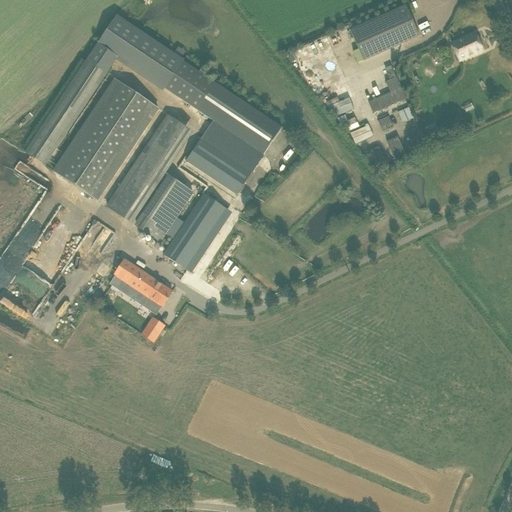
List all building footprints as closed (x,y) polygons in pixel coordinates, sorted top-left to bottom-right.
[(350,31),(363,61),(419,36),(406,6),(350,31)] [(97,44),(164,89),(182,61),(116,16),(97,44)] [(475,34),(452,44),(459,62),(483,51),(475,34)] [(174,53),(182,56),(184,50),(176,47),(174,53)] [(296,60),(292,53),(287,56),(291,63),(296,60)] [(282,128),(215,83),(182,61),(164,89),(214,122),(264,155),(282,128)] [(392,67),(384,70),(389,81),(395,79),(396,78),(392,67)] [(373,113),(394,104),(404,100),(395,79),(389,81),(385,83),(389,93),(368,102),(373,113)] [(54,172),(96,200),(158,108),(115,80),(54,172)] [(349,100),(331,107),(335,118),(354,110),(349,100)] [(409,109),(398,114),(403,125),(414,120),(409,109)] [(339,124),(347,121),(344,116),(337,119),(339,124)] [(186,135),(162,118),(103,211),(130,227),(186,135)] [(354,118),(343,123),(346,129),(357,124),(354,118)] [(389,118),(378,123),(383,134),(394,129),(389,118)] [(234,198),(264,155),(214,122),(184,164),(234,198)] [(368,127),(350,135),(355,146),(373,138),(368,127)] [(418,129),(407,134),(415,153),(426,148),(418,129)] [(397,138),(386,143),(394,161),(405,156),(397,138)] [(386,164),(378,147),(369,151),(376,168),(386,164)] [(192,194),(168,178),(135,227),(159,243),(192,194)] [(162,255),(177,264),(187,271),(227,210),(203,194),(162,255)] [(41,256),(36,264),(58,275),(62,268),(41,256)] [(143,301),(145,302),(159,311),(172,292),(123,260),(109,281),(142,303),(143,301)] [(164,327),(157,322),(151,332),(146,329),(141,336),(153,344),(164,327)]
